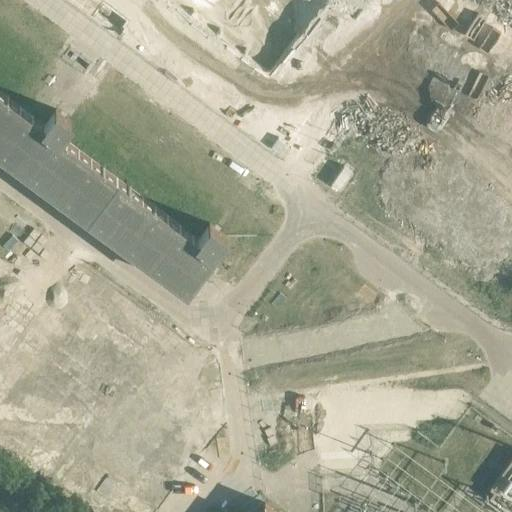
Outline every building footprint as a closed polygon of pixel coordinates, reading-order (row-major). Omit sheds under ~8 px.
[(162,0),(298,101),(372,0),(162,0)] [(511,0),(455,0),(364,142),(424,180),(395,225),(430,248),(437,243),(509,289),(511,283),(511,227),(476,204),(489,184),(438,151),(461,151),(471,136),(511,162),(511,0)] [(230,78),(235,72),(216,57),(206,71),(236,93),(241,86),(230,78)] [(25,110),(0,91),(0,150),(186,289),(205,264),(215,251),(213,250),(224,236),(225,236),(226,235),(209,223),(208,224),(209,225),(199,239),(59,136),(70,122),(71,122),(72,121),(70,119),(55,109),(54,110),(55,111),(45,125),(25,110)] [(416,429),(414,391),(317,395),(319,434),(416,429)] [(371,474),(369,435),(319,438),(320,446),(321,476),(371,474)] [(277,511),(265,503),(257,511),(234,511),(233,511),(232,511),(277,511)]
